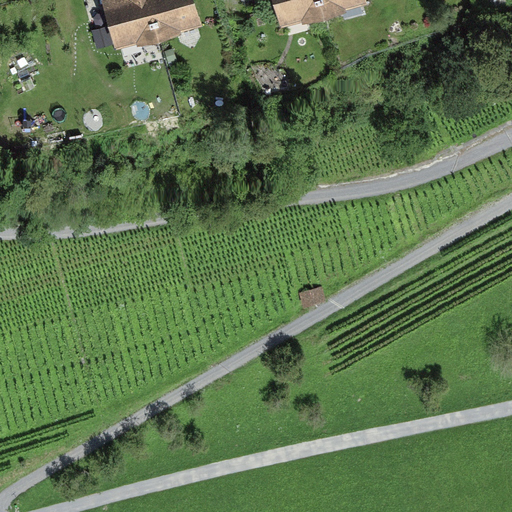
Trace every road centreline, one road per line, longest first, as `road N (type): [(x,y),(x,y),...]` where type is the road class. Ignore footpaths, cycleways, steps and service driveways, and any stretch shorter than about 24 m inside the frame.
road 1 (track): [(1,511),(141,420),(511,204)]
road 2 (track): [(511,139),(420,180),(330,199),(0,230)]
road 3 (track): [(511,410),(60,511)]
